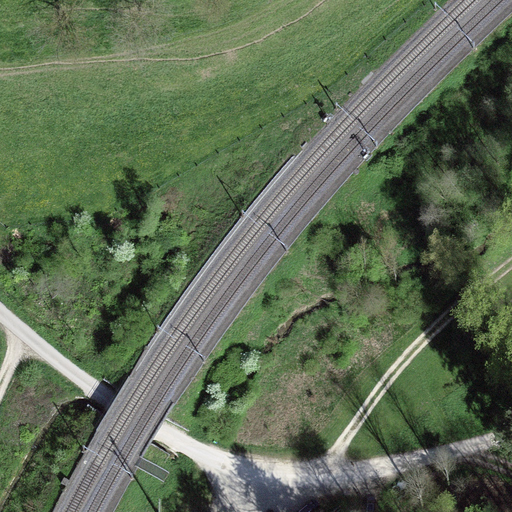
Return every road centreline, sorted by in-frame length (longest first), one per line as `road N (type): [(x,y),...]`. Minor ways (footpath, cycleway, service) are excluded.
road 1 (track): [(511,264),(399,363),(330,465)]
road 2 (track): [(330,465),(511,438)]
